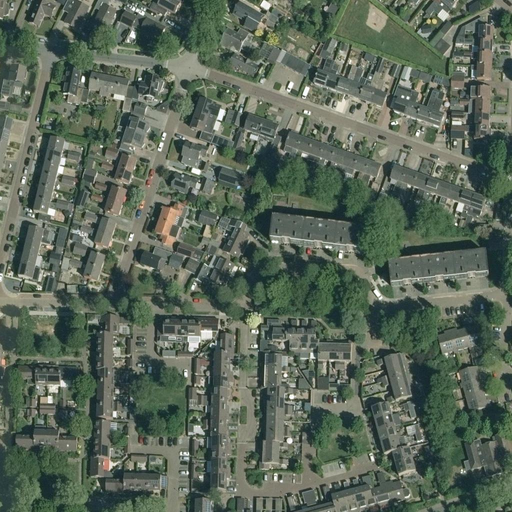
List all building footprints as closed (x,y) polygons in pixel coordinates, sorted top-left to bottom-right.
[(0,0),(0,19),(3,20),(3,17),(6,17),(9,16),(10,8),(8,6),(5,5),(6,1),(6,0),(0,0)] [(56,7),(39,0),(29,24),(39,28),(44,16),(52,19),(56,7)] [(69,0),(68,3),(68,2),(67,3),(74,6),(65,24),(65,23),(65,24),(77,30),(88,9),(76,3),(77,0),(69,0)] [(116,12),(106,8),(109,3),(103,0),(99,0),(95,9),(95,10),(100,12),(93,26),(106,32),(116,12)] [(170,0),(162,0),(159,7),(153,4),(150,10),(165,17),(167,12),(175,16),(181,6),(170,0)] [(438,7),(441,3),(443,0),(435,0),(425,13),(430,17),(434,12),(438,7)] [(459,0),(443,0),(441,3),(438,7),(443,11),(448,15),(459,0)] [(259,16),(254,13),(255,12),(240,4),(237,9),(236,9),(234,13),(234,15),(234,16),(248,24),(248,23),(253,26),(259,16)] [(443,11),(438,7),(434,12),(438,16),(443,11)] [(132,29),(137,19),(125,13),(120,23),(132,29)] [(265,13),(258,26),(263,29),(268,21),(274,25),(277,20),(265,13)] [(494,28),(485,28),(485,24),(482,18),(465,27),(465,32),(472,32),(472,34),(479,34),(479,41),(479,42),(493,42),(494,28)] [(165,29),(147,20),(141,32),(159,41),(165,29)] [(453,26),(449,22),(429,45),(434,49),(442,40),(453,26)] [(228,48),(239,54),(241,50),(248,54),(252,45),(245,42),(248,35),(240,31),(238,35),(228,31),(228,32),(226,32),(224,36),(224,38),(221,45),(221,47),(228,50),(228,48)] [(336,43),(328,39),(323,51),(331,55),(336,43)] [(442,40),(434,49),(439,53),(446,44),(442,40)] [(493,42),(479,42),(479,41),(456,40),(455,45),(472,46),(472,47),(478,47),(478,54),(492,55),(493,42)] [(443,57),(450,47),(446,44),(439,53),(443,57)] [(275,65),(281,53),(265,45),(259,57),(275,65)] [(478,54),(464,53),(464,58),(471,58),(471,60),(478,60),(478,67),(492,68),(492,55),(478,54)] [(286,67),(291,57),(286,54),(281,64),(286,67)] [(366,55),(364,60),(372,63),(374,57),(366,55)] [(257,68),(234,57),(230,66),(253,76),(257,68)] [(296,59),(291,57),(286,67),(291,70),(296,59)] [(291,70),(295,72),(301,62),(296,59),(291,70)] [(364,88),(360,101),(371,105),(375,92),(379,80),(386,61),(380,59),(374,77),(368,75),(364,88)] [(322,73),(319,72),(314,84),(326,89),(330,76),(334,64),(335,62),(327,60),(322,73)] [(300,75),(306,64),(301,62),(295,72),(300,75)] [(310,67),(306,64),(300,75),(305,77),(310,67)] [(334,64),(330,76),(326,89),(337,93),(341,80),(335,78),(337,73),(340,66),(334,64)] [(417,76),(416,64),(406,65),(406,77),(417,76)] [(395,66),(391,77),(396,79),(401,68),(395,66)] [(341,80),(337,93),(349,97),(353,84),(358,69),(352,67),(347,82),(341,80)] [(478,67),(471,67),(471,72),(471,78),(477,79),(477,81),(491,81),(492,68),(478,67)] [(13,88),(21,89),(23,80),(25,80),(26,73),(24,73),(25,70),(11,68),(9,82),(4,81),(1,96),(11,98),(13,88)] [(448,77),(447,68),(436,69),(437,77),(448,77)] [(63,90),(62,95),(69,96),(67,103),(80,106),(80,103),(83,91),(76,90),(77,87),(81,72),(68,69),(66,78),(64,78),(63,85),(66,85),(65,90),(63,90)] [(358,69),(353,84),(349,97),(360,101),(364,88),(358,86),(361,79),(364,71),(358,69)] [(108,94),(110,78),(92,74),(89,90),(101,92),(100,96),(107,98),(108,94)] [(429,84),(431,78),(425,76),(423,82),(429,84)] [(110,78),(108,94),(126,97),(129,81),(110,78)] [(134,87),(132,101),(138,103),(139,96),(142,97),(147,98),(146,102),(152,103),(152,99),(157,100),(158,94),(160,94),(164,83),(160,82),(161,81),(146,78),(144,88),(140,87),(140,88),(134,87)] [(379,80),(375,92),(371,105),(383,109),(387,96),(381,94),(382,89),(383,89),(385,82),(379,80)] [(414,92),(398,87),(394,98),(398,100),(394,112),(406,117),(410,104),(412,99),(414,92)] [(471,101),(471,102),(490,102),(491,89),(471,88),(471,100),(471,101)] [(83,91),(80,103),(86,105),(89,92),(83,91)] [(412,99),(410,104),(406,117),(417,121),(421,108),(414,106),(416,101),(417,101),(420,94),(414,92),(412,99)] [(428,124),(433,112),(437,101),(436,100),(437,96),(432,94),(428,105),(427,110),(421,108),(417,121),(428,124)] [(125,99),(122,112),(129,113),(131,101),(132,100),(125,99)] [(437,101),(433,112),(428,124),(440,129),(444,116),(438,114),(440,109),(443,102),(437,100),(437,101)] [(144,118),(148,107),(138,103),(132,101),(131,101),(129,113),(144,118)] [(196,115),(208,119),(216,122),(217,119),(218,119),(222,108),(212,105),(201,101),(196,115)] [(475,115),(490,115),(490,102),(471,102),(471,101),(460,101),(460,106),(469,106),(469,108),(471,108),(470,113),(475,115)] [(0,110),(8,112),(9,105),(0,103),(0,110)] [(236,114),(233,126),(239,128),(243,116),(236,114)] [(208,119),(196,115),(191,129),(203,133),(212,136),(216,122),(208,119)] [(483,128),(489,128),(490,115),(475,115),(475,128),(483,128)] [(245,132),(259,137),(264,122),(250,117),(245,132)] [(0,131),(9,134),(12,121),(0,118),(0,131)] [(129,130),(128,133),(145,138),(147,133),(148,133),(151,129),(150,128),(149,128),(149,126),(130,119),(128,124),(130,125),(129,128),(129,130)] [(264,122),(259,137),(267,139),(266,141),(273,144),(279,127),(264,122)] [(465,133),(465,127),(451,127),(451,140),(465,140),(465,133)] [(489,141),(489,140),(491,140),(491,134),(489,134),(489,128),(483,128),(475,128),(465,127),(465,133),(475,134),(474,141),(489,141)] [(9,134),(0,131),(0,144),(7,146),(9,134)] [(291,135),(290,135),(285,147),(292,150),(290,154),(289,158),(294,160),(295,156),(297,151),(301,139),(296,137),(297,134),(292,132),(291,135)] [(123,139),(120,149),(132,154),(134,148),(141,150),(142,148),(143,149),(145,145),(143,143),(145,138),(128,133),(127,135),(125,140),(123,139)] [(238,134),(234,146),(233,146),(231,152),(231,153),(242,156),(244,149),(240,148),(244,136),(238,134)] [(214,139),(212,145),(225,150),(228,141),(215,136),(214,139)] [(51,139),(48,151),(62,155),(65,142),(51,139)] [(295,156),(294,160),(293,163),(298,165),(303,154),(308,155),(313,143),(301,139),(297,151),(295,156)] [(314,176),(324,147),(313,143),(308,155),(307,160),(312,162),(308,174),(314,176)] [(182,157),(184,157),(181,164),(184,165),(184,166),(194,170),(197,162),(198,162),(200,156),(205,158),(208,150),(202,148),(202,149),(187,144),(182,157)] [(271,146),(265,159),(271,161),(277,148),(271,146)] [(335,151),(324,147),(314,176),(319,178),(325,161),(331,163),(335,151)] [(109,148),(106,156),(117,160),(119,151),(109,148)] [(45,164),(59,167),(62,155),(48,151),(45,164)] [(335,151),(331,163),(337,166),(331,182),(336,184),(338,179),(342,168),(347,155),(335,151)] [(342,168),(338,179),(336,184),(342,186),(346,175),(352,177),(354,171),(358,159),(347,155),(342,168)] [(137,161),(124,157),(124,158),(119,157),(116,168),(120,169),(133,174),(137,161)] [(359,173),(358,178),(363,180),(365,175),(369,163),(358,159),(354,171),(359,173)] [(114,167),(103,163),(101,168),(112,171),(114,167)] [(369,163),(365,175),(363,180),(361,187),(367,189),(371,177),(377,180),(381,167),(369,163)] [(45,164),(42,176),(56,179),(59,167),(45,164)] [(203,164),(201,171),(207,173),(209,166),(203,164)] [(397,183),(395,187),(400,189),(402,185),(407,172),(395,168),(390,181),(397,183)] [(86,169),(84,176),(95,179),(97,173),(86,169)] [(129,185),(133,174),(120,169),(116,181),(129,185)] [(222,170),(219,181),(238,187),(242,176),(222,170)] [(402,185),(400,189),(398,196),(404,198),(408,187),(413,189),(418,176),(407,172),(402,185)] [(40,188),(53,191),(56,179),(42,176),(40,188)] [(95,179),(84,176),(83,181),(94,184),(95,179)] [(172,189),(179,191),(179,193),(187,195),(189,187),(195,189),(197,183),(176,176),(172,189)] [(429,180),(418,176),(413,189),(419,191),(415,202),(421,204),(425,193),(429,180)] [(211,196),(215,184),(204,180),(200,192),(211,196)] [(425,193),(421,204),(419,209),(425,210),(430,195),(436,197),(441,184),(429,180),(425,193)] [(95,188),(106,191),(108,187),(97,183),(95,188)] [(380,186),(373,183),(366,203),(373,205),(380,186)] [(452,188),(441,184),(436,197),(441,199),(436,215),(442,217),(443,212),(446,205),(447,201),(452,188)] [(398,196),(400,189),(395,187),(392,194),(398,196)] [(40,188),(37,201),(50,204),(53,191),(40,188)] [(463,192),(452,188),(447,201),(459,205),(463,192)] [(109,201),(122,205),(126,193),(113,189),(109,201)] [(459,205),(464,207),(460,218),(466,220),(467,217),(470,209),(475,196),(463,192),(459,205)] [(380,194),(376,205),(383,207),(387,196),(380,194)] [(102,204),(104,199),(93,195),(91,200),(102,204)] [(486,200),(475,196),(470,209),(467,217),(466,220),(463,229),(474,232),(488,232),(489,226),(476,226),(471,224),(473,218),(476,219),(476,218),(480,219),(486,200)] [(50,204),(37,201),(34,213),(40,214),(38,221),(50,223),(51,217),(48,216),(49,210),(50,204)] [(118,217),(122,205),(109,201),(105,213),(118,217)] [(174,227),(178,218),(178,216),(173,214),(164,211),(160,222),(174,227)] [(213,229),(215,226),(217,219),(218,217),(203,211),(198,223),(213,229)] [(103,221),(103,220),(86,215),(84,220),(96,224),(95,225),(101,226),(99,232),(99,233),(112,237),(116,225),(103,221)] [(230,227),(234,229),(229,241),(244,248),(246,249),(249,242),(248,241),(250,236),(239,231),(242,225),(223,218),(219,227),(228,231),(230,227)] [(271,243),(318,249),(368,255),(371,232),(274,220),(271,243)] [(174,227),(160,222),(156,234),(165,238),(174,241),(175,238),(177,239),(181,230),(174,228),(174,227)] [(409,228),(420,230),(422,224),(410,222),(409,228)] [(112,237),(99,233),(99,232),(82,227),(80,232),(92,235),(91,237),(97,239),(95,245),(108,249),(112,237)] [(30,229),(27,241),(41,244),(44,232),(30,229)] [(81,245),(82,239),(71,235),(69,241),(81,245)] [(68,237),(50,238),(50,246),(68,245),(68,237)] [(24,254),(38,257),(41,244),(27,241),(24,254)] [(246,249),(244,248),(229,241),(223,252),(238,260),(241,255),(243,256),(246,249)] [(212,242),(208,249),(216,253),(218,250),(218,249),(220,245),(212,242)] [(88,248),(77,244),(74,254),(85,257),(88,248)] [(178,254),(184,256),(201,262),(205,254),(195,250),(181,245),(178,254)] [(152,256),(145,254),(141,266),(157,271),(157,270),(162,272),(166,261),(169,263),(172,255),(155,249),(152,256)] [(207,249),(205,253),(208,254),(214,257),(216,253),(208,249),(207,249)] [(50,260),(60,262),(61,256),(56,254),(52,253),(50,260)] [(24,254),(21,266),(35,269),(38,257),(24,254)] [(183,260),(184,256),(178,254),(177,255),(174,254),(171,263),(180,267),(183,260)] [(391,288),(489,277),(486,254),(389,265),(391,288)] [(88,267),(101,271),(105,259),(92,255),(88,267)] [(214,271),(229,278),(235,267),(220,260),(214,271)] [(83,264),(71,261),(70,265),(81,269),(83,264)] [(224,290),(229,278),(214,271),(200,264),(192,280),(201,284),(204,279),(209,281),(208,283),(224,290)] [(35,269),(21,266),(19,278),(33,282),(35,269)] [(97,283),(101,271),(88,267),(84,279),(97,283)] [(106,336),(113,336),(118,337),(119,318),(101,317),(101,324),(106,324),(106,336)] [(176,338),(176,320),(171,319),(171,323),(164,322),(164,338),(176,338)] [(188,338),(188,323),(182,323),(182,320),(176,320),(176,338),(188,338)] [(200,333),(200,320),(195,320),(195,323),(188,323),(188,338),(200,339),(200,333)] [(200,333),(212,333),(212,339),(214,341),(218,336),(218,334),(219,321),(200,320),(200,333)] [(273,332),(272,342),(286,342),(287,331),(287,328),(282,328),(282,327),(281,327),(281,321),(267,321),(267,331),(273,332)] [(292,331),(287,331),(286,342),(290,342),(289,353),(289,354),(290,354),(299,354),(300,343),(296,342),(296,331),(297,331),(297,322),(292,322),(292,331)] [(302,331),(297,331),(296,331),(296,342),(300,343),(299,354),(309,354),(309,343),(306,343),(306,332),(307,332),(307,322),(302,322),(302,331)] [(309,354),(318,354),(319,343),(316,343),(316,322),(312,322),(311,332),(307,332),(306,332),(306,343),(309,343),(309,354)] [(462,328),(469,351),(471,350),(470,348),(482,345),(477,327),(469,329),(469,326),(462,328)] [(469,351),(462,328),(463,331),(456,333),(456,330),(449,332),(455,354),(458,354),(457,352),(468,348),(469,351)] [(455,354),(449,332),(443,334),(444,336),(436,338),(441,356),(453,353),(453,355),(455,354)] [(113,348),(113,336),(106,336),(95,335),(95,341),(98,341),(98,348),(113,348)] [(218,336),(214,341),(216,343),(221,343),(221,354),(221,355),(234,355),(234,337),(221,336),(221,337),(218,336)] [(323,362),(329,362),(329,343),(319,343),(318,354),(318,370),(323,370),(323,362)] [(335,370),(339,370),(340,347),(340,343),(329,343),(329,362),(335,362),(335,370)] [(340,347),(339,370),(344,370),(344,363),(351,363),(351,344),(340,343),(340,347)] [(113,360),(113,348),(98,348),(97,355),(94,354),(94,360),(113,360)] [(282,358),(290,358),(290,354),(289,354),(289,353),(263,353),(262,368),(282,368),(282,358)] [(215,367),(230,367),(230,360),(233,360),(234,355),(221,355),(221,354),(215,354),(215,367)] [(387,371),(406,366),(403,355),(377,362),(378,367),(386,365),(387,371)] [(113,360),(94,360),(94,365),(97,365),(97,372),(98,372),(112,372),(114,372),(115,372),(115,371),(112,371),(113,360)] [(409,377),(406,366),(387,371),(389,377),(381,379),(383,384),(409,377)] [(48,388),(49,367),(41,367),(41,369),(36,369),(36,381),(36,387),(48,388)] [(49,367),(48,388),(61,388),(61,382),(60,382),(61,369),(56,369),(56,367),(49,367)] [(233,374),(230,374),(230,367),(215,367),(215,379),(233,379),(233,374)] [(36,381),(36,369),(18,368),(18,381),(36,381)] [(282,368),(262,368),(262,379),(281,379),(281,373),(289,373),(289,369),(282,368)] [(460,387),(483,381),(481,375),(478,376),(476,368),(458,373),(462,385),(460,385),(460,387)] [(60,382),(61,382),(79,382),(79,370),(61,369),(60,382)] [(119,372),(115,372),(114,372),(112,372),(98,372),(97,372),(97,379),(98,379),(98,384),(121,384),(121,380),(119,380),(119,372)] [(409,377),(383,384),(384,388),(391,386),(393,392),(411,387),(409,377)] [(233,384),(233,379),(215,379),(209,378),(209,390),(211,390),(211,391),(212,391),(212,390),(214,390),(214,391),(230,391),(230,384),(233,384)] [(265,390),(289,390),(289,386),(281,385),(281,379),(262,379),(262,389),(265,390)] [(463,389),(466,400),(484,395),(482,388),(485,388),(483,381),(460,387),(461,390),(463,389)] [(121,384),(98,384),(98,389),(96,389),(96,396),(98,396),(113,396),(114,388),(116,388),(116,389),(121,389),(121,384)] [(387,400),(388,405),(414,398),(411,387),(393,392),(394,398),(387,400)] [(229,398),(230,391),(214,391),(214,390),(212,390),(212,391),(212,399),(209,398),(199,397),(199,402),(227,403),(228,398),(229,398)] [(284,401),(284,395),(292,395),(292,390),(289,390),(265,390),(265,401),(284,401)] [(484,395),(466,400),(469,411),(467,412),(468,414),(491,408),(489,401),(486,402),(484,395)] [(113,396),(98,396),(96,396),(96,403),(98,403),(98,408),(121,408),(121,404),(116,404),(113,404),(113,396)] [(284,407),(284,401),(265,401),(265,411),(291,412),(292,407),(284,407)] [(227,408),(227,403),(199,402),(198,407),(209,407),(209,406),(212,406),(212,414),(229,415),(229,408),(227,408)] [(372,409),(375,421),(392,417),(388,405),(372,409)] [(121,408),(98,408),(98,413),(96,413),(96,420),(113,420),(113,412),(116,412),(116,413),(121,413),(121,408)] [(399,411),(401,416),(409,414),(407,408),(399,411)] [(291,416),(291,412),(265,411),(265,422),(284,422),(284,416),(291,416)] [(229,422),(229,415),(212,414),(211,423),(209,422),(203,422),(203,426),(211,426),(227,427),(227,422),(229,422)] [(378,432),(395,428),(392,417),(375,421),(378,432)] [(283,428),(284,422),(265,422),(264,433),(291,433),(291,429),(283,428)] [(95,424),(95,431),(92,431),(92,436),(95,436),(110,436),(111,424),(95,424)] [(208,431),(208,430),(211,430),(211,438),(210,438),(210,439),(213,439),(228,439),(229,432),(227,432),(227,427),(211,426),(203,426),(203,431),(208,431)] [(378,432),(381,444),(398,440),(395,428),(378,432)] [(40,448),(46,448),(47,433),(35,432),(34,438),(35,438),(34,451),(40,451),(40,448)] [(47,433),(46,448),(53,448),(53,451),(58,451),(59,439),(59,433),(47,433)] [(291,438),(291,433),(264,433),(264,443),(283,444),(283,437),(291,438)] [(484,467),(487,478),(505,473),(502,461),(510,458),(504,435),(496,437),(497,443),(481,447),(484,462),(483,462),(484,467)] [(110,436),(95,436),(92,436),(92,441),(95,441),(95,448),(110,448),(110,436)] [(35,438),(34,438),(16,438),(16,450),(34,451),(35,438)] [(77,440),(59,439),(58,451),(77,452),(77,440)] [(228,445),(228,439),(213,439),(212,450),(231,451),(231,446),(228,445)] [(398,440),(381,444),(384,456),(393,454),(393,453),(401,451),(398,440)] [(469,461),(464,463),(466,472),(484,467),(483,462),(484,462),(481,447),(479,441),(465,445),(469,461)] [(287,444),(283,444),(264,443),(260,443),(260,454),(279,455),(279,448),(287,448),(287,444)] [(110,461),(110,448),(95,448),(95,455),(91,455),(91,460),(104,460),(110,461)] [(393,454),(396,465),(412,460),(409,449),(401,451),(393,453),(393,454)] [(228,463),(228,456),(231,456),(231,451),(212,450),(212,462),(228,463)] [(260,454),(260,465),(260,471),(269,471),(269,466),(287,466),(287,461),(279,461),(279,455),(260,454)] [(326,460),(329,468),(346,463),(344,455),(326,460)] [(106,479),(111,474),(109,472),(104,472),(104,460),(91,460),(91,478),(103,479),(106,479)] [(412,460),(396,465),(399,477),(415,472),(412,460)] [(227,469),(228,463),(212,462),(212,474),(230,475),(230,469),(227,469)] [(125,482),(113,482),(113,477),(111,474),(106,479),(107,479),(107,482),(106,482),(106,495),(124,495),(125,482)] [(227,487),(227,480),(230,480),(230,475),(212,474),(211,487),(212,487),(211,492),(226,493),(227,487)] [(125,476),(125,482),(124,495),(130,495),(130,492),(137,492),(137,477),(125,476)] [(137,492),(143,492),(143,496),(149,496),(149,492),(149,477),(137,477),(137,492)] [(149,477),(149,492),(149,496),(154,496),(154,493),(161,493),(161,490),(167,490),(167,478),(149,477)] [(366,500),(369,510),(378,508),(373,490),(370,491),(366,478),(361,479),(364,488),(359,489),(362,501),(366,500)] [(359,511),(363,511),(369,510),(366,500),(362,501),(359,489),(357,480),(352,481),(355,490),(350,492),(353,503),(357,502),(359,511)] [(350,492),(348,482),(343,484),(346,493),(341,494),(344,506),(347,504),(349,511),(359,511),(357,502),(353,503),(350,492)] [(400,483),(393,485),(392,482),(386,484),(392,506),(394,506),(394,504),(405,501),(404,499),(409,497),(410,495),(409,492),(406,490),(402,491),(400,483)] [(380,488),(373,490),(378,508),(389,505),(390,507),(392,506),(386,484),(379,485),(380,488)] [(335,511),(349,511),(347,504),(344,506),(341,494),(338,485),(333,486),(336,495),(331,497),(335,511)] [(313,511),(324,511),(323,507),(317,509),(315,502),(316,501),(314,491),(308,493),(313,511)] [(293,501),(299,499),(297,492),(290,493),(293,501)] [(313,511),(308,493),(302,494),(304,505),(306,504),(308,511),(306,511),(313,511)] [(331,497),(326,498),(329,506),(323,507),(324,511),(335,511),(331,497)] [(211,511),(211,502),(196,502),(195,511),(211,511)]
